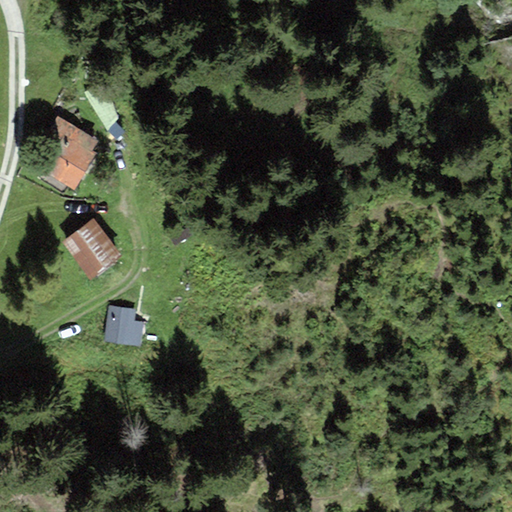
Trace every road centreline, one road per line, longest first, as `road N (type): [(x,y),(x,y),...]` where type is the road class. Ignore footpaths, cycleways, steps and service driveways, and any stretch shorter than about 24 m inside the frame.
road 1 (track): [(0,349),(112,293),(130,263),(132,226)]
road 2 (track): [(1,0),(13,55),(13,141),(0,190)]
